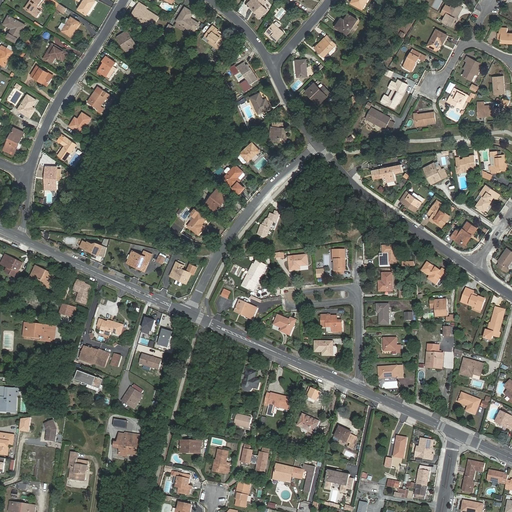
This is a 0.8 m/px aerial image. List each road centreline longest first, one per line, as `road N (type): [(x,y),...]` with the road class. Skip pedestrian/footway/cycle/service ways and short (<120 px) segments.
road 1 (residential): [(318,148),(241,221),(190,314)]
road 2 (residential): [(123,0),(42,123),(25,175)]
road 3 (residential): [(471,267),(318,148)]
road 4 (secondary): [(19,237),(190,314)]
road 5 (secondary): [(190,314),(358,389)]
